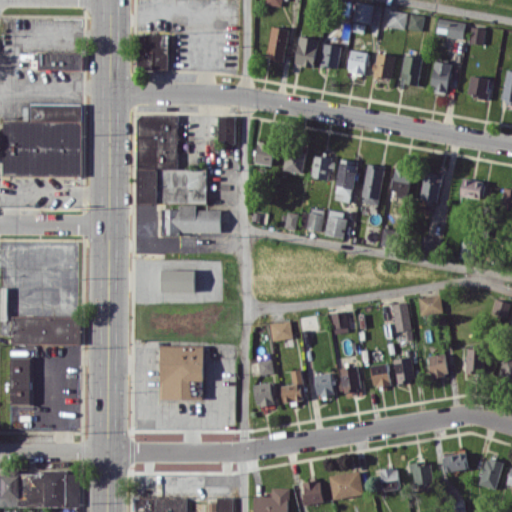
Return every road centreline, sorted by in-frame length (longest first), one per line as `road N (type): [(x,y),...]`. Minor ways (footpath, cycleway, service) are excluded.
road 1 (residential): [(0,449),(246,449),(462,412),(511,420)]
road 2 (secondary): [(111,0),(107,511)]
road 3 (residential): [(110,91),(249,95),(511,144)]
